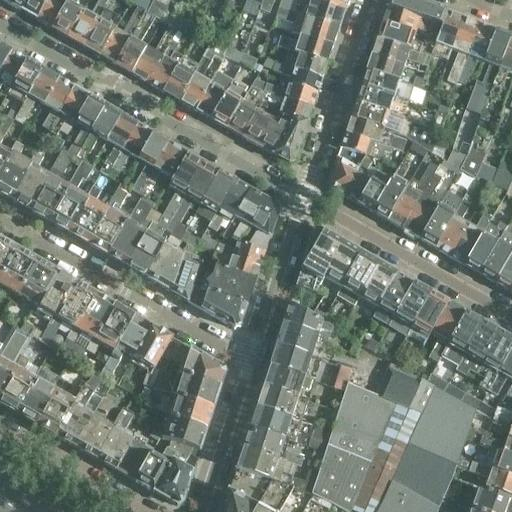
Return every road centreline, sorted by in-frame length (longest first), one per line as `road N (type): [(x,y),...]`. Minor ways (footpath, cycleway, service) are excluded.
road 1 (residential): [(303,198),(0,25)]
road 2 (residential): [(0,218),(251,357)]
road 3 (residential): [(511,316),(303,198)]
road 4 (residential): [(303,198),(368,0)]
road 5 (residential): [(303,198),(251,357)]
road 6 (residential): [(251,357),(199,511)]
road 7 (residential): [(138,511),(0,431)]
